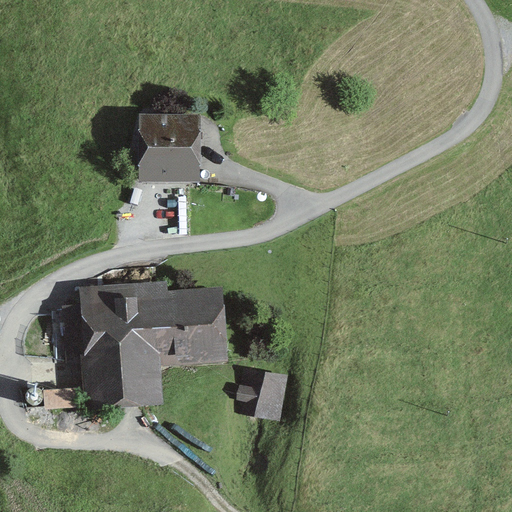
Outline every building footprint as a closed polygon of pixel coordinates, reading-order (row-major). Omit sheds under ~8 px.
[(190,177),(189,131),(145,132),(146,179),(190,177)] [(215,358),(211,308),(163,312),(162,297),(83,303),(84,317),(61,319),(65,369),(87,367),(90,412),(152,408),(149,363),(215,358)] [(277,419),(280,384),(256,382),(253,417),(277,419)] [(75,396),(45,395),(45,415),(75,415),(75,396)] [(216,453),(216,439),(203,439),(203,453),(216,453)]
